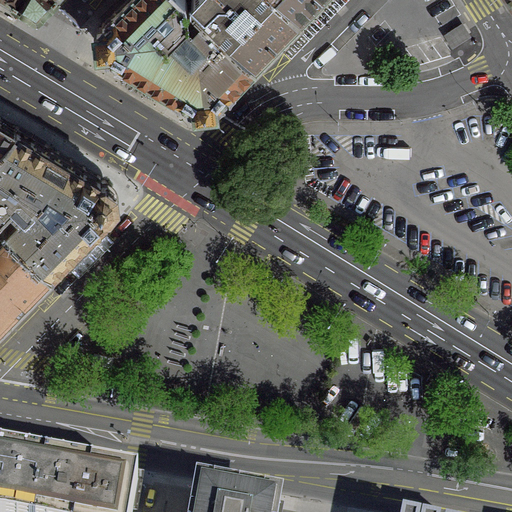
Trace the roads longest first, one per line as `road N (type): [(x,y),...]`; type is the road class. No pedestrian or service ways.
road 1 (secondary): [(203,179),(511,367)]
road 2 (residential): [(203,179),(0,395)]
road 3 (residential): [(511,60),(425,97),(308,99),(268,111)]
road 4 (secondary): [(203,179),(20,65)]
road 5 (tertiary): [(0,411),(180,445)]
road 6 (tertiary): [(180,445),(359,474)]
road 7 (tertiary): [(359,474),(511,503)]
road 8 (residential): [(373,0),(268,111)]
